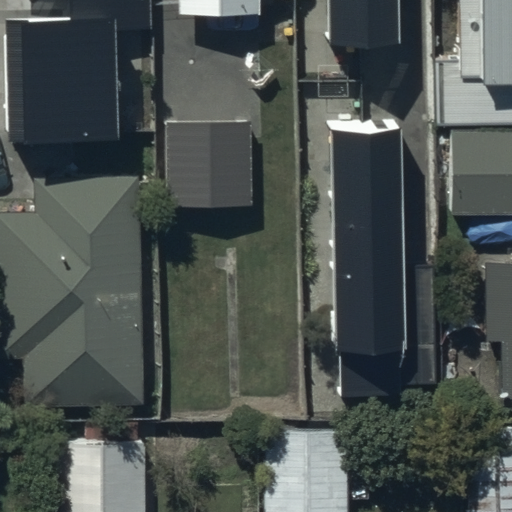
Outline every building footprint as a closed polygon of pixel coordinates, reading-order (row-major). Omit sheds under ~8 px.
[(66,0),(67,5),(0,6),(0,62),(1,129),(111,126),(109,22),(147,21),(146,0),(66,0)] [(326,0),(327,34),(392,33),(391,0),(326,0)] [(511,0),(455,0),(456,58),(438,58),(439,121),(511,119),(511,0)] [(249,116),(167,116),(168,199),(250,199),(249,116)] [(393,121),(330,123),(338,387),(399,385),(399,378),(434,377),(431,262),(397,263),(393,121)] [(511,128),(449,129),(450,210),(511,209),(511,128)] [(142,399),(135,171),(32,174),(33,209),(0,209),(0,352),(20,352),(21,402),(142,399)] [(511,258),(482,259),(482,336),(499,335),(499,400),(511,399),(511,258)] [(346,423),(263,424),(263,510),(347,510),(346,423)] [(511,506),(511,423),(466,425),(469,508),(511,506)] [(141,511),(142,436),(52,436),(52,511),(141,511)]
